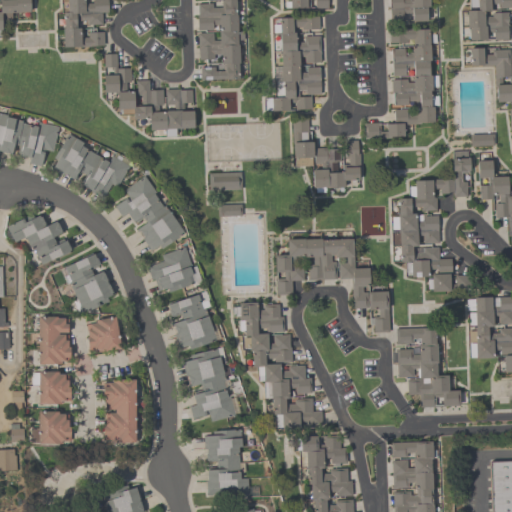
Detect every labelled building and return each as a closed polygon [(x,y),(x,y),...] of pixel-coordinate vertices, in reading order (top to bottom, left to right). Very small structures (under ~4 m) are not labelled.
[(0,0),(28,0),(29,12),(0,13),(1,30),(0,30),(0,0)] [(106,0),(107,12),(100,12),(100,24),(86,24),(85,20),(75,20),(75,28),(79,28),(79,37),(87,37),(87,32),(102,32),(103,46),(62,46),(62,28),(62,12),(66,12),(65,0),(106,0)] [(237,79),(199,80),(198,67),(213,67),(213,71),(222,71),(222,63),(220,63),(220,54),(213,54),(213,59),(197,60),(196,33),(212,32),(212,40),(218,40),(217,30),(218,30),(218,24),(211,25),(212,30),(196,30),(196,18),(197,18),(196,3),(211,3),(211,7),(220,7),(220,0),(235,0),(236,31),(242,31),(242,40),(236,40),(236,44),(238,44),(238,63),(236,63),(237,79)] [(327,0),(327,7),(288,8),(288,7),(284,7),(283,1),(288,1),(288,0),(327,0)] [(426,0),(427,7),(426,7),(426,21),(389,22),(388,0),(426,0)] [(506,39),(468,40),(467,27),(466,27),(466,10),(476,10),(475,0),(511,0),(511,7),(504,8),(504,12),(506,12),(506,15),(507,15),(507,22),(506,22),(506,39)] [(317,17),(318,29),(300,30),(300,27),(294,27),(294,33),(295,33),(296,42),(302,42),(302,36),(318,35),(319,63),(303,63),(303,56),(297,56),(298,72),(305,72),(305,67),(318,67),(319,94),(304,94),(304,90),(297,90),(297,97),(309,96),(310,109),(294,109),(294,102),(287,102),(287,110),(264,111),(264,98),(275,97),(274,81),(279,81),(278,32),(271,32),(271,24),(278,24),(278,17),(317,17)] [(362,123),(379,122),(379,131),(385,131),(385,123),(393,123),(392,109),(406,108),(406,115),(414,115),(414,105),(392,105),(392,93),(390,93),(390,79),(406,79),(406,82),(411,82),(411,76),(412,76),(412,67),(404,67),(404,75),(391,76),(390,49),(403,48),(403,52),(411,52),(410,45),(412,45),(412,39),(406,40),(406,43),(388,43),(388,30),(396,29),(414,28),(414,29),(428,29),(428,34),(434,34),(434,43),(429,43),(429,61),(427,61),(428,75),(430,75),(430,76),(436,76),(436,86),(430,86),(430,91),(428,91),(429,106),(432,106),(432,122),(419,122),(419,124),(402,124),(402,136),(388,137),(388,138),(362,139),(362,123)] [(509,49),(509,77),(500,77),(501,84),(509,84),(509,100),(511,100),(511,140),(509,140),(509,129),(508,129),(508,102),(494,102),(494,88),(493,88),(493,65),(469,65),(468,48),(484,47),(484,54),(490,54),(490,50),(509,49)] [(191,89),(191,103),(182,103),(182,111),(192,111),(192,128),(174,128),(175,136),(164,136),(164,129),(148,130),(148,118),(132,119),(131,109),(116,109),(115,92),(102,92),(102,75),(111,75),(111,67),(102,67),(102,54),(115,54),(115,68),(129,67),(129,82),(125,83),(125,91),(132,91),(133,104),(139,104),(139,95),(135,95),(134,81),(147,80),(148,90),(161,90),(161,105),(157,105),(157,111),(172,111),(172,105),(164,105),(164,89),(191,89)] [(0,113),(6,115),(5,116),(21,120),(21,123),(36,126),(37,122),(57,127),(51,151),(44,150),(40,166),(27,163),(28,158),(24,157),(23,158),(16,156),(18,146),(12,144),(10,155),(0,153),(0,113)] [(292,157),(291,120),(307,119),(307,132),(306,132),(306,142),(312,141),(312,148),(325,148),(325,149),(343,148),(343,140),(356,140),(357,180),(342,180),(343,187),(311,188),(310,170),(319,169),(319,164),(313,164),(312,157),(311,157),(311,165),(293,166),(293,157),(292,157)] [(50,168),(55,160),(52,158),(66,133),(82,142),(80,145),(107,161),(110,156),(127,166),(115,186),(110,183),(101,198),(89,191),(90,189),(79,183),(83,175),(79,172),(74,180),(63,173),(62,175),(50,168)] [(492,134),(492,145),(469,146),(469,135),(492,134)] [(465,196),(452,197),(452,193),(438,194),(438,188),(431,188),(431,197),(435,197),(435,210),(420,211),(420,206),(411,207),(411,213),(415,213),(415,214),(437,214),(437,243),(421,243),(421,235),(416,235),(416,246),(413,246),(413,253),(422,253),(422,247),(437,247),(437,258),(450,258),(450,273),(448,273),(448,290),(430,290),(430,289),(427,289),(426,279),(430,279),(430,274),(436,274),(436,269),(428,269),(428,276),(409,276),(409,272),(404,272),(404,263),(409,263),(409,262),(398,262),(398,232),(396,232),(396,229),(390,229),(390,217),(396,217),(396,214),(397,214),(397,198),(413,198),(413,197),(408,197),(408,186),(413,186),(413,179),(451,179),(451,159),(452,159),(452,151),(466,150),(466,158),(468,158),(468,173),(460,173),(460,182),(465,182),(465,196)] [(511,235),(506,236),(505,216),(493,217),(493,203),(497,203),(497,195),(491,195),(491,199),(478,199),(477,185),(488,185),(488,177),(476,178),(476,160),(490,160),(490,176),(506,176),(506,194),(506,196),(511,195),(511,235)] [(239,190),(208,190),(207,173),(239,172),(239,190)] [(143,175),(182,233),(160,249),(157,245),(149,251),(134,229),(144,222),(141,218),(134,223),(133,221),(131,222),(125,213),(120,217),(112,206),(127,196),(122,190),(143,175)] [(216,205),(239,204),(240,215),(216,216),(216,205)] [(40,265),(32,250),(30,251),(23,237),(13,242),(5,226),(21,218),(23,221),(37,214),(38,217),(39,216),(44,225),(56,219),(63,232),(52,238),(54,242),(61,238),(62,241),(64,240),(69,250),(40,265)] [(351,278),(338,279),(337,263),(344,263),(344,257),(334,257),(334,255),(330,255),(330,262),(334,262),(334,279),(306,279),(306,264),(311,264),(311,257),(301,257),(301,256),(297,256),(297,264),(302,264),(302,280),(290,280),(290,294),(274,294),(274,278),(282,278),(282,272),(274,272),(274,255),(286,254),(285,238),(303,238),(303,239),(320,239),(320,240),(352,239),(352,268),(367,268),(367,286),(361,286),(361,292),(386,291),(387,332),(372,332),(372,317),(377,316),(377,309),(366,309),(366,308),(351,308),(351,278)] [(145,266),(162,261),(160,255),(183,247),(189,265),(188,266),(191,275),(190,275),(192,283),(167,292),(166,288),(157,291),(152,279),(150,280),(145,266)] [(62,266),(91,253),(94,258),(97,264),(93,266),(93,265),(88,267),(91,274),(100,270),(101,273),(102,273),(112,294),(106,297),(107,301),(81,313),(80,311),(76,311),(71,300),(74,298),(67,282),(65,283),(62,276),(66,274),(62,266)] [(165,304),(204,291),(207,300),(206,301),(208,306),(203,308),(215,340),(188,349),(186,345),(177,348),(172,333),(174,333),(171,326),(172,325),(171,323),(180,319),(178,314),(170,317),(170,316),(169,316),(166,309),(167,309),(165,304)] [(511,371),(502,372),(502,356),(498,356),(498,350),(492,350),(492,358),(474,358),(474,357),(468,357),(468,343),(474,343),(474,341),(468,342),(467,331),(474,331),(473,325),(468,325),(467,312),(473,312),(473,310),(465,310),(465,299),(473,299),(473,297),(490,297),(490,308),(497,308),(497,297),(511,297),(511,323),(497,324),(497,315),(491,315),(491,326),(488,326),(488,333),(497,332),(497,328),(511,327),(511,341),(511,371)] [(280,428),(280,427),(274,427),(274,414),(271,414),(271,398),(263,398),(263,382),(262,382),(262,380),(256,380),(256,366),(251,366),(250,351),(248,351),(248,348),(242,348),(242,338),(248,338),(248,336),(243,336),(243,330),(238,331),(237,302),(256,302),(256,309),(261,309),(261,304),(278,304),(278,316),(282,316),(282,332),(265,332),(265,328),(257,328),(257,333),(266,333),(266,343),(272,343),(272,334),(288,334),(288,347),(290,347),(290,362),(273,363),(273,359),(266,359),(266,364),(280,364),(280,370),(287,370),(287,366),(303,365),(303,378),(310,378),(310,393),(294,393),(294,388),(287,388),(287,398),(286,398),(286,404),(293,403),(293,399),(310,398),(310,411),(320,411),(320,426),(298,426),(298,428),(280,428)] [(84,325),(88,324),(88,323),(94,322),(93,320),(113,316),(119,348),(96,352),(96,349),(90,350),(89,347),(87,347),(85,337),(87,337),(84,325)] [(36,364),(36,317),(56,317),(56,318),(63,318),(63,323),(66,323),(66,332),(57,332),(57,334),(63,334),(63,340),(66,340),(66,347),(68,347),(68,358),(66,358),(66,361),(59,361),(59,364),(36,364)] [(433,327),(434,345),(435,345),(435,363),(434,363),(434,375),(446,375),(446,390),(457,390),(457,405),(440,406),(440,397),(433,398),(433,406),(418,406),(417,394),(405,394),(405,379),(417,379),(417,368),(411,368),(412,377),(396,377),(395,364),(394,364),(394,349),(410,349),(410,354),(418,354),(418,344),(421,344),(421,340),(411,340),(411,344),(394,344),(394,328),(420,328),(420,327),(433,327)] [(0,332),(7,332),(8,349),(0,349),(0,332)] [(194,404),(191,394),(192,394),(191,392),(200,389),(199,384),(187,387),(180,362),(189,359),(188,355),(216,348),(224,381),(222,381),(226,396),(228,396),(233,415),(209,422),(207,414),(191,419),(187,406),(194,404)] [(68,401),(59,401),(59,404),(36,404),(36,385),(30,385),(30,373),(36,373),(36,371),(57,371),(57,374),(63,374),(63,380),(66,380),(66,386),(68,386),(68,401)] [(134,378),(133,443),(111,443),(111,440),(101,440),(101,425),(103,425),(103,413),(113,413),(113,409),(103,409),(103,397),(101,397),(101,386),(102,386),(102,382),(110,382),(110,378),(134,378)] [(21,391),(21,402),(9,402),(9,391),(21,391)] [(66,419),(66,426),(68,426),(68,437),(63,437),(63,441),(57,441),(57,444),(36,444),(36,443),(28,443),(28,428),(36,428),(36,411),(57,411),(57,414),(63,414),(63,419),(66,419)] [(21,428),(21,441),(8,441),(8,428),(21,428)] [(205,495),(204,480),(205,480),(205,469),(206,469),(206,467),(214,467),(214,462),(206,462),(206,460),(204,461),(203,454),(205,454),(204,449),(202,449),(201,435),(211,435),(211,431),(239,430),(239,447),(237,447),(238,463),(241,463),(242,478),(246,478),(246,499),(227,499),(227,494),(205,495)] [(311,511),(311,500),(309,500),(308,484),(306,484),(305,469),(304,451),(299,451),(299,436),(315,435),(316,437),(319,437),(319,444),(322,444),(322,438),(338,437),(338,447),(344,447),(345,463),(329,463),(328,457),(322,458),(322,467),(321,467),(322,473),(328,473),(328,469),(345,468),(346,481),(350,481),(350,496),(335,496),(335,492),(327,492),(328,499),(327,499),(327,505),(333,505),(333,501),(351,500),(351,511),(311,511)] [(391,511),(391,492),(408,491),(408,495),(415,495),(414,490),(412,490),(412,482),(406,482),(406,488),(390,488),(390,460),(405,460),(405,468),(411,467),(411,457),(412,457),(412,452),(405,452),(405,457),(390,458),(389,442),(430,441),(430,459),(429,459),(429,473),(430,473),(431,504),(432,504),(432,511),(391,511)] [(0,449),(12,449),(12,455),(14,455),(14,470),(0,470),(0,449)] [(511,511),(490,511),(489,462),(511,461),(511,511)] [(103,511),(99,497),(135,486),(143,511),(140,511),(103,511)]
